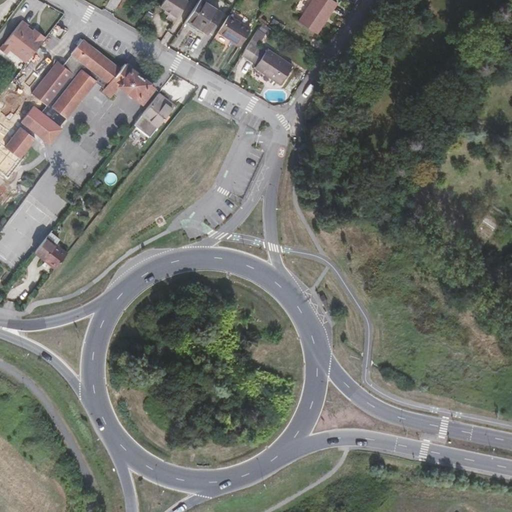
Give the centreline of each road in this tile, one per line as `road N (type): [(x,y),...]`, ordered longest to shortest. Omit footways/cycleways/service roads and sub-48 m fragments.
road 1 (residential): [(283,125),(61,0)]
road 2 (primary): [(511,441),(375,407),(335,372),(308,333)]
road 3 (primary): [(287,444),(353,434),(511,468)]
road 4 (residential): [(283,125),(243,206),(179,259)]
road 5 (residential): [(279,288),(271,207),(283,125)]
road 6 (residential): [(283,125),(368,0)]
